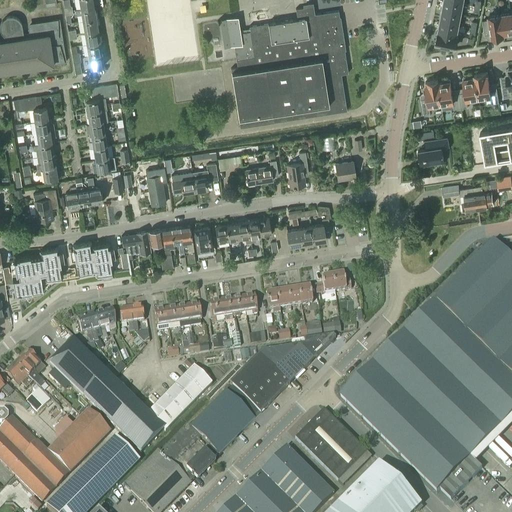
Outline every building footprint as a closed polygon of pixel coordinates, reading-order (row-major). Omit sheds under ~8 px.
[(94,7),(92,0),(79,0),(81,9),(94,7)] [(443,0),(442,11),(461,14),(463,3),(445,0),(443,0)] [(314,14),(313,5),(309,6),(309,5),(307,5),(307,6),(295,8),(297,18),(249,25),(250,31),(242,32),(239,32),(237,17),(220,20),(224,46),(234,44),(236,59),(237,67),(230,68),(231,71),(232,81),(233,81),(235,96),(235,97),(235,100),(237,108),(238,118),(240,127),(248,126),(253,125),(273,122),(297,118),(298,118),(306,117),(347,110),(341,74),(346,73),(348,73),(348,72),(347,65),(347,64),(341,29),(338,10),(314,14)] [(83,20),(96,18),(94,7),(81,9),(75,10),(76,15),(81,14),(83,20)] [(439,22),(459,26),(461,14),(442,11),(439,22)] [(511,25),(510,13),(499,15),(502,36),(511,34),(511,25)] [(488,20),(482,21),(484,35),(490,34),(491,37),(502,36),(499,15),(488,17),(488,20)] [(0,71),(66,61),(59,18),(57,19),(52,21),(46,23),(41,24),(28,27),(29,32),(23,33),(22,27),(22,25),(21,22),(19,19),(16,17),(13,16),(9,16),(6,17),(3,19),(1,22),(0,23),(0,30),(0,31),(1,33),(3,36),(5,37),(6,37),(8,38),(13,38),(14,39),(0,40),(0,71)] [(98,30),(96,18),(83,20),(85,32),(98,30)] [(437,33),(458,37),(459,34),(457,34),(459,26),(439,22),(437,33)] [(86,44),(100,42),(98,30),(85,32),(86,44)] [(456,48),(458,37),(437,33),(435,44),(456,48)] [(88,56),(102,53),(100,42),(86,44),(88,56)] [(104,66),(102,54),(102,53),(88,56),(91,68),(104,66)] [(80,57),(72,58),(73,63),(75,74),(82,73),(80,62),(81,61),(80,57)] [(511,90),(511,68),(508,69),(509,73),(506,73),(506,76),(500,77),(503,98),(511,96),(511,90)] [(475,74),(474,74),(475,77),(479,98),(479,99),(486,98),(486,97),(491,96),(492,103),(498,102),(496,87),(490,88),(489,84),(487,72),(475,74)] [(465,92),(459,93),(461,108),(467,107),(466,100),(471,99),(471,100),(479,99),(479,98),(475,77),(470,78),(470,76),(463,77),(464,88),(465,92)] [(438,83),(441,104),(441,105),(449,104),(449,103),(453,102),(454,108),(454,109),(461,108),(459,93),(452,94),(452,90),(450,79),(443,80),(443,82),(438,83)] [(428,98),(421,99),(423,114),(430,113),(429,106),(433,105),(434,106),(441,105),(441,104),(438,83),(438,80),(437,80),(425,82),(427,94),(428,98)] [(116,83),(110,84),(112,96),(118,95),(117,85),(116,83)] [(110,84),(104,85),(106,97),(112,96),(110,84)] [(98,86),(92,87),(94,99),(99,98),(100,98),(98,86)] [(24,98),(17,99),(19,111),(26,110),(24,98)] [(94,99),(86,100),(87,112),(106,109),(107,109),(106,104),(100,105),(99,98),(94,99)] [(17,99),(11,100),(13,112),(14,118),(20,117),(19,111),(17,99)] [(37,107),(32,108),(33,109),(35,121),(48,118),(46,106),(37,107)] [(106,109),(87,112),(89,124),(103,122),(108,121),(106,109)] [(48,118),(35,121),(36,133),(50,131),(54,130),(53,123),(51,123),(50,118),(48,119),(48,118)] [(89,124),(85,125),(87,132),(88,132),(89,136),(107,133),(109,133),(108,128),(104,128),(103,122),(89,124)] [(469,125),(470,132),(485,129),(484,123),(469,125)] [(511,158),(511,126),(480,132),(485,163),(511,158)] [(50,131),(36,133),(38,144),(51,142),(54,141),(53,137),(55,137),(54,130),(50,131)] [(125,139),(125,137),(124,130),(117,132),(118,140),(125,139)] [(90,141),(88,141),(89,148),(93,148),(107,146),(105,139),(108,139),(107,133),(89,136),(90,141)] [(426,149),(418,150),(420,166),(444,162),(442,148),(449,147),(448,137),(425,141),(426,149)] [(38,144),(33,145),(34,150),(35,150),(37,156),(53,154),(51,142),(38,144)] [(107,146),(93,148),(95,159),(108,157),(107,146)] [(300,162),(287,164),(290,186),(305,184),(303,171),(308,170),(305,151),(299,152),(300,162)] [(38,163),(36,164),(37,169),(55,166),(53,154),(37,156),(37,157),(38,163)] [(240,155),(218,158),(219,170),(228,169),(229,164),(240,162),(240,155)] [(94,164),(92,164),(93,172),(110,169),(115,168),(113,156),(108,157),(95,159),(93,160),(94,164)] [(270,165),(245,169),(248,184),(272,180),(272,177),(278,176),(276,160),(269,161),(270,165)] [(352,160),(335,163),(338,179),(355,176),(352,160)] [(207,170),(192,172),(195,191),(208,189),(207,181),(219,179),(216,163),(207,165),(207,168),(207,170)] [(55,166),(37,169),(38,174),(43,173),(44,180),(61,177),(60,170),(59,170),(58,166),(55,166)] [(162,182),(167,181),(165,168),(159,169),(160,175),(147,178),(151,205),(165,202),(162,182)] [(192,172),(171,175),(174,191),(181,190),(181,193),(195,191),(192,172)] [(123,175),(125,186),(132,185),(130,174),(123,175)] [(120,176),(112,178),(114,192),(123,190),(120,176)] [(489,190),(497,188),(497,192),(511,189),(511,182),(511,177),(496,179),(487,181),(489,190)] [(88,189),(90,203),(103,201),(100,187),(95,188),(95,184),(88,185),(88,189)] [(459,185),(442,187),(442,189),(443,197),(459,194),(459,195),(460,197),(464,196),(465,202),(462,203),(463,210),(466,210),(477,208),(474,187),(459,190),(459,185)] [(90,203),(88,189),(84,190),(83,186),(82,186),(78,187),(76,187),(78,205),(90,203)] [(482,186),(474,187),(477,208),(487,207),(487,206),(494,205),(492,191),(485,192),(483,192),(482,186)] [(67,207),(78,205),(76,187),(69,188),(70,192),(65,193),(67,207)] [(43,192),(33,194),(34,200),(33,200),(37,222),(44,220),(53,219),(51,207),(58,206),(55,188),(48,189),(48,191),(43,192)] [(289,218),(297,217),(295,210),(288,211),(289,213),(288,213),(289,218)] [(257,218),(260,236),(271,234),(269,217),(257,218)] [(254,237),(260,236),(257,218),(247,220),(250,242),(255,241),(254,237)] [(324,231),(330,230),(328,218),(321,219),(322,224),(310,226),(313,242),(325,239),(324,231)] [(246,242),(250,242),(247,220),(236,222),(239,239),(245,238),(246,242)] [(228,241),(239,239),(236,222),(225,224),(228,241)] [(214,243),(228,241),(225,224),(215,225),(216,235),(212,236),(214,243)] [(180,226),(184,251),(185,259),(185,260),(186,264),(186,265),(196,263),(192,239),(189,225),(180,226)] [(209,225),(193,228),(197,250),(198,257),(214,255),(212,247),(213,247),(209,225)] [(301,244),(298,228),(287,230),(286,225),(280,226),(282,238),(288,237),(289,246),(301,244)] [(171,228),(173,242),(178,241),(179,252),(184,251),(180,226),(171,228)] [(276,239),(282,238),(280,226),(274,227),(276,239)] [(301,244),(313,242),(310,226),(298,228),(301,244)] [(171,228),(162,229),(164,243),(165,254),(170,253),(171,253),(170,248),(174,247),(173,242),(171,228)] [(161,229),(147,231),(149,245),(151,244),(151,245),(164,243),(162,229),(161,229)] [(147,231),(122,235),(123,246),(125,245),(126,251),(127,251),(130,251),(131,251),(140,249),(140,251),(141,251),(142,255),(149,253),(149,250),(150,250),(149,245),(147,231)] [(511,257),(494,240),(374,363),(475,462),(511,424),(511,257)] [(11,270),(3,271),(5,283),(13,282),(15,295),(43,290),(40,273),(43,273),(44,278),(63,275),(65,275),(65,274),(75,272),(75,273),(77,273),(94,270),(95,274),(113,271),(109,243),(92,245),(91,242),(73,245),(73,249),(59,251),(58,247),(40,250),(40,254),(13,259),(16,276),(12,276),(11,270)] [(343,274),(332,276),(335,292),(351,289),(350,281),(345,281),(343,274)] [(316,286),(317,295),(318,294),(335,292),(332,276),(321,277),(323,285),(316,286)] [(314,286),(299,288),(301,305),(312,303),(311,296),(316,295),(317,295),(316,286),(314,286)] [(288,290),(290,306),(301,305),(299,288),(298,288),(288,290)] [(277,292),(279,308),(290,306),(288,290),(277,292)] [(277,292),(266,294),(266,299),(268,310),(272,309),(273,314),(280,312),(279,308),(277,292)] [(254,296),(243,298),(245,313),(250,312),(251,315),(257,314),(256,311),(254,296)] [(243,298),(232,299),(235,318),(240,317),(239,314),(245,313),(243,298)] [(232,299),(221,301),(225,323),(231,322),(233,322),(232,318),(235,318),(232,299)] [(221,301),(210,303),(213,318),(213,321),(214,321),(215,324),(218,324),(225,323),(221,301)] [(198,305),(187,307),(190,327),(200,325),(199,320),(201,320),(198,305)] [(130,308),(133,332),(138,332),(137,323),(143,322),(141,306),(130,308)] [(187,307),(176,308),(179,323),(179,328),(190,327),(187,307)] [(129,333),(133,332),(130,308),(119,309),(121,325),(128,324),(129,333)] [(176,308),(166,310),(168,325),(169,330),(179,328),(179,323),(176,308)] [(104,311),(95,314),(99,329),(102,339),(103,340),(107,339),(104,328),(108,327),(110,332),(116,330),(114,316),(113,314),(112,309),(104,311)] [(166,310),(154,312),(157,332),(169,330),(168,325),(166,310)] [(94,312),(86,314),(86,317),(94,343),(100,351),(103,349),(99,341),(98,341),(95,331),(98,330),(99,329),(95,314),(94,312)] [(86,317),(77,319),(82,335),(86,333),(89,344),(86,345),(88,351),(96,348),(94,343),(86,317)] [(325,336),(341,333),(339,319),(333,320),(334,326),(324,328),(325,336)] [(307,336),(305,327),(304,322),(298,323),(299,328),(301,338),(307,336)] [(308,338),(323,336),(321,324),(313,325),(313,327),(307,328),(308,338)] [(277,332),(279,340),(279,341),(290,339),(289,330),(277,332)] [(149,342),(148,332),(135,334),(143,343),(149,342)] [(264,332),(249,335),(250,344),(266,342),(264,332)] [(241,347),(239,337),(239,334),(232,335),(234,348),(241,347)] [(211,337),(213,350),(224,349),(231,347),(230,341),(228,341),(227,341),(226,335),(222,336),(211,337)] [(239,337),(241,347),(248,346),(246,335),(239,337)] [(262,351),(253,360),(284,390),(324,350),(335,339),(333,336),(304,341),(304,345),(298,346),(262,351)] [(143,344),(138,338),(133,342),(138,348),(143,344)] [(147,414),(114,381),(72,341),(49,365),(54,370),(66,381),(140,454),(163,431),(147,414)] [(28,351),(21,357),(38,375),(45,368),(28,351)] [(21,357),(15,363),(28,377),(28,376),(40,389),(45,384),(37,376),(38,375),(21,357)] [(232,387),(227,392),(255,420),(284,390),(253,360),(229,384),(232,387)] [(7,370),(5,373),(18,386),(20,384),(26,389),(29,387),(32,383),(27,378),(28,377),(15,363),(7,370)] [(482,469),(475,462),(374,363),(340,396),(437,492),(440,489),(451,500),(482,469)] [(202,369),(199,372),(193,367),(147,414),(163,431),(165,432),(212,385),(206,379),(209,376),(202,369)] [(60,387),(66,381),(54,370),(48,375),(60,387)] [(0,383),(0,392),(1,391),(7,398),(12,393),(6,386),(4,388),(0,383)] [(33,396),(26,402),(37,413),(49,401),(35,387),(32,390),(35,393),(33,396)] [(226,391),(190,427),(218,456),(255,420),(227,392),(226,391)] [(72,421),(78,414),(70,406),(64,413),(72,421)] [(367,453),(340,427),(323,410),(294,439),(338,482),(342,487),(371,458),(366,453),(367,453)] [(0,461),(42,502),(110,434),(88,411),(47,452),(11,417),(0,428),(0,461)] [(188,425),(160,454),(190,484),(195,479),(197,481),(201,477),(215,463),(213,460),(218,456),(190,427),(188,425)] [(46,507),(51,511),(88,511),(139,461),(115,437),(46,507)] [(316,511),(333,495),(287,449),(286,448),(221,511),(316,511)] [(157,452),(123,486),(149,511),(162,511),(190,484),(160,454),(157,452)] [(415,511),(420,507),(378,465),(377,465),(330,511),(415,511)]
